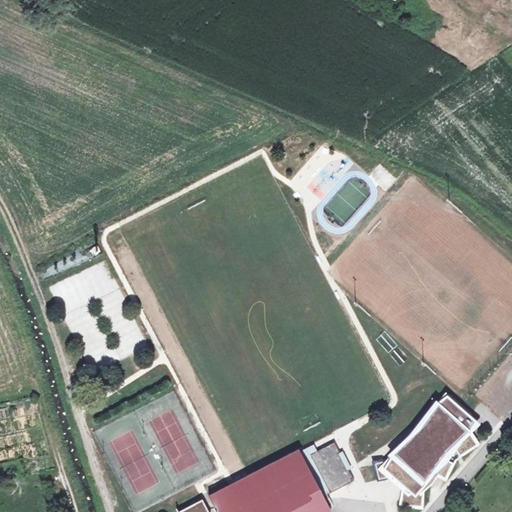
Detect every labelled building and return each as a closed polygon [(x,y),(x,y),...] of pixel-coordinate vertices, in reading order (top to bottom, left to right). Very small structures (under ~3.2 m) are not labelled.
[(91,371),(147,348),(140,333),(116,343),(117,346),(86,359),(91,371)] [(375,464),(379,480),(387,478),(393,476),(398,481),(403,485),(401,505),(422,507),(423,495),(420,494),(430,486),(438,476),(445,479),(453,464),(448,461),(457,451),(460,457),(477,445),(468,432),(470,431),(466,428),(463,425),(469,416),(447,397),(438,404),(429,417),(425,414),(415,426),(419,430),(394,453),(386,467),(383,462),(375,464)] [(0,461),(8,459),(4,440),(0,440),(0,461)] [(311,457),(304,460),(323,496),(354,480),(349,470),(347,471),(337,454),(340,453),(334,442),(317,451),(310,455),(311,457)] [(313,444),(300,452),(304,460),(311,457),(310,455),(317,451),(313,444)] [(299,450),(209,496),(217,511),(330,511),(331,511),(323,496),(304,460),(300,452),(299,450)] [(209,511),(202,500),(178,511),(209,511)]
